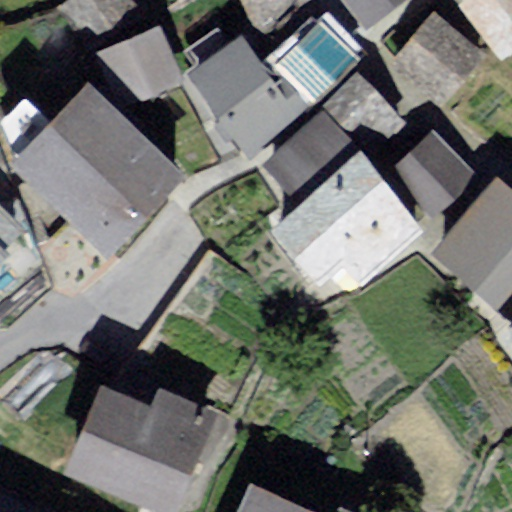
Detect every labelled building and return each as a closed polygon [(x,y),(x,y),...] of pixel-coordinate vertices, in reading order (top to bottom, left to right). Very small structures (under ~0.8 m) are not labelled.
[(137,12),(127,0),(76,0),(66,9),(96,46),(137,12)] [(313,5),(310,0),(246,0),(261,30),(313,5)] [(349,0),(367,25),(401,0),(349,0)] [(511,47),(511,0),(469,0),(463,4),(500,56),(511,47)] [(480,55),(432,16),(398,58),(446,97),(480,55)] [(317,20),(274,66),(304,104),(359,58),(317,20)] [(121,102),(175,81),(156,31),(101,52),(121,102)] [(241,40),(193,76),(248,147),(304,104),(274,66),(266,72),(241,40)] [(398,122),(357,78),(324,109),(366,153),(398,122)] [(108,252),(179,177),(87,90),(16,165),(108,252)] [(416,230),(319,119),(266,165),(303,208),(275,232),(318,281),(343,258),(361,278),(416,230)] [(471,174),(431,133),(392,171),(432,212),(471,174)] [(511,192),(502,183),(433,253),(502,321),(511,310),(511,192)] [(0,256),(0,257),(0,256),(0,245),(15,231),(0,215),(0,256)] [(102,392),(67,472),(159,511),(179,511),(221,418),(165,394),(156,415),(102,392)] [(294,511),(251,494),(243,511),(294,511)]
